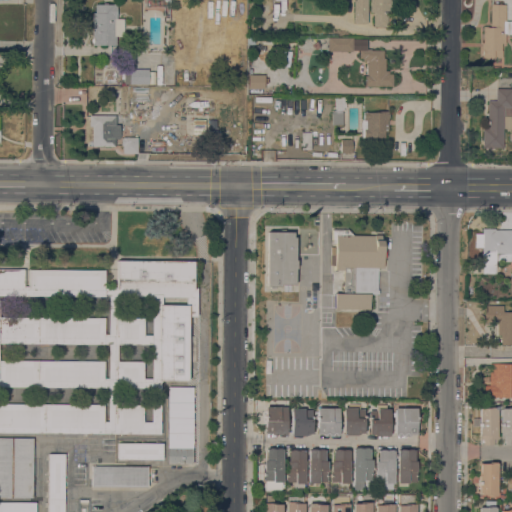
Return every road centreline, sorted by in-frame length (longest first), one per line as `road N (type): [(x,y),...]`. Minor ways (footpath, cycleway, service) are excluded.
road 1 (tertiary): [(448,511),(450,0)]
road 2 (residential): [(233,511),(236,186)]
road 3 (residential): [(234,441),(450,442)]
road 4 (secondary): [(236,186),(41,184)]
road 5 (residential): [(41,184),(42,0)]
